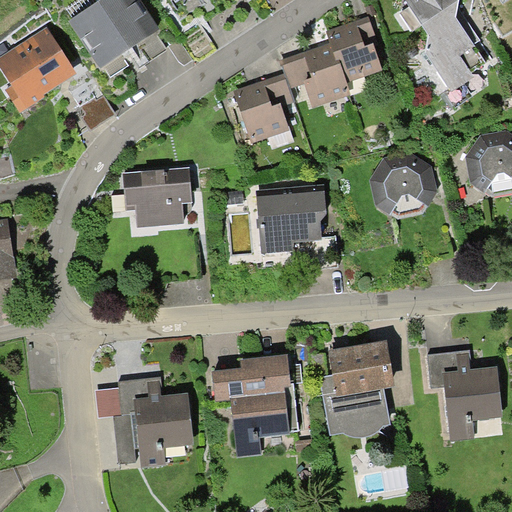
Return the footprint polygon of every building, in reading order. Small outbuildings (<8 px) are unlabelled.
[(73,18),(100,0),(77,0),(66,8),(73,18)] [(100,0),(73,18),(68,21),(100,68),(159,29),(140,0),(100,0)] [(406,0),(422,24),(457,0),(406,0)] [(458,7),(459,0),(457,0),(422,24),(429,35),(425,52),(451,92),(473,77),(471,73),(486,63),(474,44),(456,17),(458,7)] [(480,40),(458,7),(456,17),(474,44),(480,40)] [(369,16),(356,20),(365,45),(373,43),(374,46),(379,44),(369,16)] [(343,25),(326,31),(331,43),(336,60),(339,59),(347,82),(383,70),(374,46),(373,43),(365,45),(356,20),(343,25)] [(77,73),(47,27),(0,56),(0,66),(12,85),(5,89),(20,112),(45,97),(44,94),(63,82),(77,73)] [(193,59),(179,39),(169,46),(179,62),(184,65),(193,59)] [(336,60),(331,43),(316,48),(304,51),(313,77),(304,80),(305,83),(313,108),(351,95),(347,82),(339,59),(336,60)] [(280,59),(285,73),(290,88),(305,83),(304,80),(313,77),(304,51),(280,59)] [(285,73),(264,80),(272,106),(281,103),(282,106),(295,102),(290,88),(285,73)] [(272,106),(264,80),(249,85),(234,90),(252,143),(268,138),(290,130),(282,106),(281,103),(272,106)] [(117,115),(104,95),(97,99),(95,97),(81,107),(86,114),(82,117),(91,131),(117,115)] [(295,142),(290,130),(268,138),(273,149),(295,142)] [(511,135),(506,131),(479,136),(465,157),(471,183),(495,197),(511,193),(511,135)] [(431,166),(410,153),(383,158),(369,179),(375,205),(399,219),(422,214),(437,190),(431,166)] [(188,167),(123,173),(126,210),(135,209),(137,227),(184,223),(182,203),(192,202),(188,167)] [(324,184),(256,189),(258,219),(257,219),(258,227),(259,227),(261,254),(295,251),(294,242),(322,240),(321,221),(327,221),(327,214),(324,184)] [(8,218),(0,219),(0,279),(17,277),(8,218)] [(357,345),(329,350),(333,375),(320,377),(330,435),(343,432),(345,434),(349,436),(352,437),(356,437),(360,437),(364,437),(369,436),(372,435),(376,433),(379,430),(382,428),(383,426),(391,425),(385,388),(395,386),(387,340),(357,345)] [(470,350),(427,354),(430,388),(445,387),(450,441),(475,439),(473,420),(502,417),(498,366),(471,368),(470,359),(471,359),(470,350)] [(288,354),(240,359),(241,367),(213,370),(216,401),(231,400),(237,457),(261,455),(260,437),(290,434),(289,432),(285,387),(291,387),(291,383),(289,365),(288,354)] [(301,364),(289,365),(291,383),(294,383),(302,382),(301,364)] [(161,377),(119,381),(119,388),(122,415),(131,414),(131,411),(135,411),(139,448),(141,467),(166,465),(164,447),(193,444),(189,393),(161,395),(161,387),(162,387),(161,377)] [(294,383),(291,383),(291,387),(285,387),(289,432),(299,431),(294,383)] [(122,415),(119,388),(95,390),(98,418),(114,417),(114,416),(122,415)] [(131,414),(134,448),(139,448),(135,411),(131,411),(131,414)] [(122,415),(114,416),(114,417),(118,464),(136,462),(134,448),(131,414),(122,415)]
